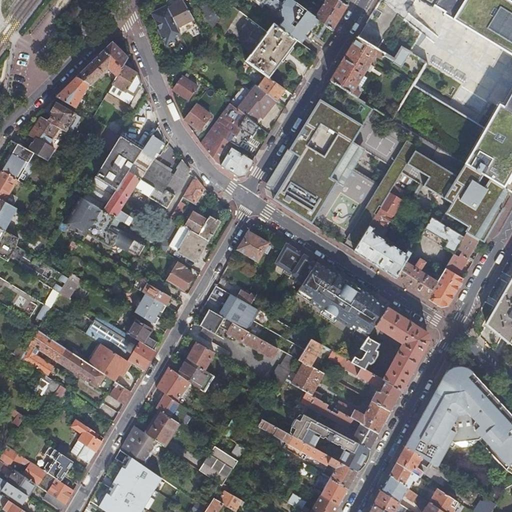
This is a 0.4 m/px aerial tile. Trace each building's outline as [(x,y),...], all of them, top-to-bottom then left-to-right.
[(182,0),(181,0),(167,8),(177,28),(194,20),(182,0)] [(208,4),(205,0),(196,0),(203,8),(208,4)] [(295,40),(299,43),(305,36),(308,38),(309,36),(311,34),(317,38),(325,25),(314,17),(314,16),(291,0),(257,0),(260,2),(262,0),(263,0),(265,1),(264,3),(283,18),(277,27),(283,32),(295,40)] [(325,25),(331,30),(340,14),(346,5),(338,0),(323,0),(314,16),(314,17),(325,25)] [(419,0),(431,7),(432,5),(443,12),(442,13),(444,15),(444,14),(454,20),(453,21),(455,22),(456,21),(465,27),(467,29),(467,28),(477,34),(476,35),(478,36),(479,35),(488,41),(488,42),(490,43),(490,42),(500,48),(499,49),(501,50),(502,49),(511,55),(511,56),(511,87),(502,106),(498,103),(484,127),(412,84),(390,119),(511,192),(511,191),(511,2),(511,3),(506,0),(419,0)] [(213,24),(213,25),(222,33),(238,10),(227,2),(218,17),(213,24)] [(167,8),(166,5),(150,13),(158,28),(157,29),(165,45),(174,40),(173,38),(180,34),(177,28),(167,8)] [(205,13),(213,24),(218,17),(212,9),(205,13)] [(272,24),(245,61),(266,75),(268,77),(295,40),(283,32),(277,27),(272,24)] [(382,54),(355,38),(335,72),(330,80),(356,96),(359,92),(353,87),(373,54),(380,58),(382,54)] [(107,68),(116,76),(123,65),(123,66),(128,57),(112,42),(94,59),(76,76),(89,84),(91,85),(104,73),(103,72),(107,68)] [(401,49),(393,60),(393,61),(400,66),(408,53),(401,49)] [(134,97),(142,84),(137,73),(137,74),(123,66),(123,65),(116,76),(112,84),(126,92),(134,97)] [(266,75),(257,87),(274,100),(283,88),(268,77),(266,75)] [(66,86),(83,96),(89,84),(76,76),(69,83),(66,86)] [(180,76),(171,90),(188,101),(192,93),(196,86),(180,76)] [(356,96),(330,80),(298,132),(267,183),(277,191),(274,195),(272,199),(347,247),(352,250),(393,185),(400,173),(412,180),(405,192),(401,199),(406,202),(430,217),(463,236),(465,232),(465,231),(483,241),(501,209),(497,206),(505,192),(510,195),(511,192),(390,119),(356,97),(356,96)] [(257,87),(255,85),(236,109),(253,122),(259,115),(262,117),(274,100),(257,87)] [(76,108),(83,96),(66,86),(61,91),(56,96),(64,102),(76,108)] [(236,109),(228,102),(200,142),(214,161),(237,176),(244,174),(252,160),(234,149),(236,146),(238,147),(242,141),(245,143),(250,136),(252,137),(258,126),(253,122),(236,109)] [(65,131),(75,114),(56,103),(51,112),(53,113),(48,121),(59,128),(65,131)] [(195,104),(183,119),(184,120),(198,130),(210,115),(195,104)] [(92,118),(106,126),(109,120),(96,112),(92,118)] [(59,128),(48,121),(41,117),(28,135),(36,139),(34,142),(32,142),(28,150),(33,153),(47,161),(53,149),(47,146),(59,128)] [(120,136),(124,129),(111,122),(80,175),(92,182),(120,136)] [(153,161),(158,154),(164,143),(160,141),(162,137),(157,127),(142,150),(141,152),(153,161)] [(54,149),(65,131),(59,128),(47,146),(53,149),(54,149)] [(128,172),(141,152),(142,150),(120,136),(92,182),(82,198),(102,210),(128,172)] [(16,179),(17,180),(33,153),(28,150),(17,144),(1,171),(16,179)] [(189,169),(181,158),(181,159),(176,168),(176,169),(173,175),(152,163),(153,161),(141,152),(128,172),(163,193),(165,189),(175,195),(189,169)] [(62,169),(64,165),(55,160),(53,164),(62,169)] [(0,172),(0,199),(2,201),(16,179),(1,171),(0,172)] [(168,207),(175,195),(165,189),(163,193),(128,172),(102,210),(139,232),(144,225),(119,210),(135,186),(142,190),(168,207)] [(205,189),(195,176),(183,197),(196,204),(205,189)] [(393,185),(352,250),(381,269),(394,277),(404,261),(410,251),(405,248),(403,253),(391,245),(387,246),(385,244),(383,240),(370,232),(373,228),(372,227),(373,225),(382,230),(397,208),(401,210),(406,202),(401,199),(405,192),(393,185)] [(102,210),(82,198),(80,197),(64,224),(85,236),(90,227),(97,231),(94,238),(125,256),(139,232),(102,210)] [(0,228),(4,231),(8,222),(13,224),(16,218),(12,215),(15,209),(16,208),(2,201),(0,199),(0,228)] [(187,205),(180,201),(170,219),(176,222),(187,205)] [(207,220),(193,212),(194,211),(191,209),(186,218),(189,219),(184,227),(198,235),(207,220)] [(219,223),(209,217),(207,220),(198,235),(184,227),(181,225),(169,247),(196,262),(219,223)] [(455,248),(463,236),(430,217),(423,229),(440,238),(437,244),(453,253),(455,248)] [(157,242),(155,246),(165,252),(168,246),(169,247),(181,225),(176,222),(170,219),(164,229),(157,242)] [(156,224),(149,237),(157,242),(164,229),(156,224)] [(0,256),(7,261),(16,246),(19,238),(4,231),(0,228),(0,256)] [(269,242),(248,230),(247,230),(236,249),(258,262),(263,252),(267,254),(271,246),(268,245),(269,242)] [(457,275),(478,240),(465,232),(463,236),(455,248),(461,251),(457,257),(452,254),(443,268),(457,275)] [(57,233),(49,245),(62,252),(69,241),(57,233)] [(285,242),(271,267),(282,273),(284,269),(292,274),(297,278),(295,281),(302,286),(317,263),(308,257),(294,248),(285,242)] [(404,261),(394,277),(404,284),(417,292),(426,298),(436,282),(436,281),(438,277),(436,276),(434,280),(419,271),(424,262),(419,258),(413,267),(404,261)] [(177,262),(167,281),(183,291),(192,276),(184,271),(186,268),(177,262)] [(338,276),(317,263),(302,286),(298,293),(310,300),(309,301),(322,310),(337,319),(349,327),(350,326),(367,337),(368,336),(374,326),(386,307),(382,305),(355,288),(338,276)] [(452,296),(462,279),(457,275),(443,268),(438,277),(436,281),(436,282),(426,298),(440,307),(447,305),(452,296)] [(284,269),(282,273),(289,278),(292,274),(284,269)] [(78,277),(72,273),(68,278),(59,293),(66,297),(78,277)] [(507,343),(511,334),(511,278),(511,281),(495,307),(485,323),(502,338),(506,342),(507,343)] [(166,306),(171,297),(147,284),(142,292),(145,294),(166,306)] [(59,293),(52,289),(43,304),(50,308),(59,293)] [(250,305),(255,296),(243,289),(238,298),(250,305)] [(230,293),(224,304),(253,320),(259,310),(250,305),(238,298),(230,293)] [(162,313),(166,306),(145,294),(142,299),(138,307),(135,312),(155,325),(159,318),(157,317),(160,311),(162,313)] [(50,308),(43,304),(32,323),(39,327),(50,308)] [(253,320),(224,304),(218,314),(247,330),(253,320)] [(408,321),(386,307),(374,326),(399,342),(401,341),(402,340),(403,341),(405,345),(404,348),(401,346),(400,347),(382,379),(401,390),(406,380),(428,341),(427,336),(426,333),(408,321)] [(218,314),(209,309),(200,325),(204,327),(199,334),(211,341),(219,325),(228,330),(227,332),(272,358),(278,348),(247,330),(218,314)] [(337,319),(322,310),(320,313),(335,322),(337,319)] [(152,355),(155,350),(127,334),(97,316),(86,334),(101,344),(105,346),(130,362),(132,363),(140,368),(143,370),(152,355)] [(155,350),(159,343),(147,336),(152,329),(135,319),(127,334),(155,350)] [(32,323),(30,322),(26,328),(35,334),(37,330),(39,327),(32,323)] [(96,387),(105,375),(88,364),(37,330),(35,334),(25,351),(20,359),(46,376),(53,366),(36,355),(39,350),(96,387)] [(368,336),(367,337),(357,353),(360,354),(362,350),(365,352),(361,358),(359,359),(355,356),(352,361),(351,362),(354,363),(364,369),(368,363),(370,364),(374,362),(378,354),(378,350),(376,349),(380,343),(368,336)] [(322,344),(311,338),(304,349),(298,359),(303,362),(310,366),(322,344)] [(214,352),(197,342),(187,358),(187,359),(204,369),(214,352)] [(101,344),(93,356),(96,359),(105,346),(101,344)] [(25,351),(16,345),(12,354),(20,359),(25,351)] [(93,356),(88,364),(113,380),(118,373),(122,375),(130,362),(105,346),(96,359),(93,356)] [(344,357),(332,350),(329,357),(341,363),(344,357)] [(285,380),(297,360),(287,354),(281,366),(278,364),(268,382),(276,386),(280,389),(285,380)] [(187,359),(178,374),(190,382),(199,389),(209,372),(204,369),(187,359)] [(130,362),(122,375),(124,377),(132,363),(130,362)] [(323,373),(310,366),(303,362),(291,383),(306,392),(311,394),(323,373)] [(394,404),(401,390),(382,379),(379,377),(369,371),(364,369),(354,363),(351,368),(358,372),(357,375),(379,386),(371,400),(390,411),(394,404)] [(369,371),(379,377),(383,371),(372,365),(369,371)] [(178,374),(168,367),(158,383),(156,387),(163,393),(176,401),(190,382),(178,374)] [(446,372),(404,448),(421,458),(422,458),(436,467),(452,443),(462,449),(472,447),(477,440),(505,470),(505,469),(509,464),(511,458),(511,420),(466,368),(456,370),(446,372)] [(105,375),(96,387),(107,395),(113,385),(115,382),(113,380),(105,375)] [(123,405),(131,392),(117,383),(115,386),(109,396),(123,405)] [(60,396),(64,388),(65,388),(59,385),(55,392),(60,396)] [(60,396),(55,392),(49,401),(55,405),(56,406),(58,408),(64,399),(60,396)] [(328,404),(311,394),(306,392),(302,401),(310,405),(309,406),(348,428),(353,418),(343,413),(334,408),(332,411),(326,408),(328,404)] [(176,401),(163,393),(160,398),(162,399),(156,408),(159,410),(170,417),(178,403),(176,401)] [(380,428),(390,411),(371,400),(363,414),(347,405),(343,413),(353,418),(360,422),(378,432),(380,428)] [(170,417),(159,410),(145,433),(162,444),(166,447),(180,423),(176,421),(170,417)] [(17,426),(24,416),(19,413),(12,422),(17,426)] [(363,460),(369,449),(351,439),(302,413),(301,415),(298,420),(294,417),(289,426),(294,428),(291,433),(290,435),(357,471),(363,460)] [(89,460),(101,442),(96,438),(98,434),(86,427),(76,419),(70,429),(80,435),(68,454),(86,465),(89,460)] [(350,484),(357,471),(290,435),(261,419),(258,425),(286,442),(307,454),(326,465),(327,463),(335,468),(330,477),(348,488),(350,484)] [(372,444),(378,432),(360,422),(351,439),(369,449),(372,444)] [(145,433),(134,425),(128,435),(121,446),(145,463),(154,450),(157,452),(162,444),(145,433)] [(233,468),(238,461),(210,442),(207,446),(212,449),(199,469),(222,485),(233,468)] [(238,458),(244,448),(236,443),(230,453),(238,458)] [(72,493),(73,490),(60,481),(42,470),(4,445),(3,447),(0,452),(0,461),(1,462),(8,466),(12,460),(18,464),(19,463),(27,465),(20,475),(35,484),(46,492),(65,504),(72,493)] [(60,481),(73,462),(68,458),(55,450),(47,445),(42,454),(49,458),(42,470),(60,481)] [(396,463),(419,478),(423,473),(416,468),(421,458),(404,448),(397,460),(396,463)] [(107,511),(140,511),(161,477),(128,455),(121,467),(112,461),(105,474),(114,479),(98,506),(107,511)] [(418,485),(422,479),(419,478),(396,463),(394,466),(388,476),(402,486),(407,490),(412,481),(418,485)] [(447,474),(436,467),(428,480),(441,488),(449,476),(447,474)] [(27,496),(35,484),(20,475),(14,470),(6,482),(27,496)] [(412,503),(417,496),(407,490),(402,486),(388,476),(381,489),(372,505),(382,511),(393,511),(403,496),(406,498),(406,499),(412,503)] [(0,492),(1,490),(22,503),(27,496),(6,482),(0,477),(0,492)] [(341,501),(348,488),(330,477),(321,495),(338,505),(341,501)] [(231,487),(228,491),(235,495),(237,491),(231,487)] [(242,501),(220,488),(216,493),(221,496),(218,501),(223,504),(228,507),(235,511),(242,501)] [(441,511),(451,511),(458,503),(437,489),(428,503),(441,511)] [(63,507),(65,504),(46,492),(43,498),(61,510),(63,507)] [(334,511),(338,505),(321,495),(309,511),(334,511)] [(218,501),(213,498),(206,508),(203,511),(217,511),(221,507),(223,504),(218,501)] [(7,511),(26,511),(7,499),(3,507),(2,508),(7,511)] [(480,511),(491,511),(495,505),(489,501),(486,507),(484,506),(480,511)] [(441,511),(428,503),(422,511),(410,511),(411,511),(402,506),(398,511),(441,511)]
